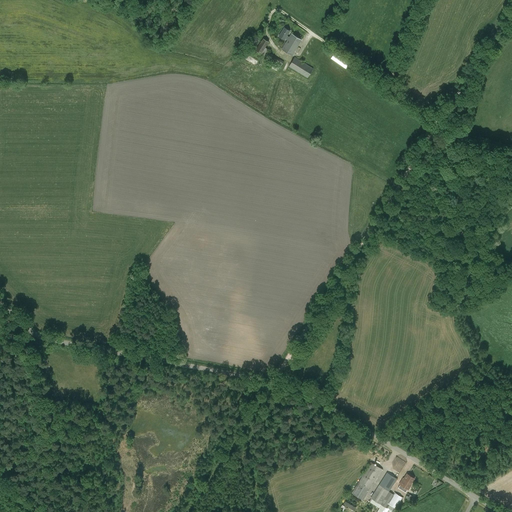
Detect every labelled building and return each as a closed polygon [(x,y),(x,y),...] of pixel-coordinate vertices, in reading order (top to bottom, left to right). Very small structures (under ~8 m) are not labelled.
[(279,36),(284,40),(285,38),(288,40),(282,49),(292,56),(301,40),(291,34),(289,37),(287,35),(290,31),(284,28),(279,36)] [(253,49),(264,56),(269,49),(265,47),(268,42),(262,38),(257,47),(254,45),(253,49)] [(268,58),(281,67),(284,61),(271,53),(268,58)] [(331,58),(346,69),(350,64),(335,53),(331,58)] [(289,67),(307,78),(313,69),(294,57),(289,67)] [(352,493),(363,500),(382,469),(371,462),(354,490),(351,488),(349,491),(352,493)] [(394,494),(389,491),(397,479),(396,478),(387,472),(371,498),(381,505),(385,507),(388,503),(388,504),(394,494)] [(404,491),(406,493),(411,485),(410,484),(414,478),(407,474),(404,479),(403,478),(399,484),(406,489),(404,491)] [(386,508),(383,511),(393,510),(396,508),(402,497),(395,493),(394,494),(388,504),(386,508)] [(356,507),(345,501),(343,504),(354,510),(356,507)]
